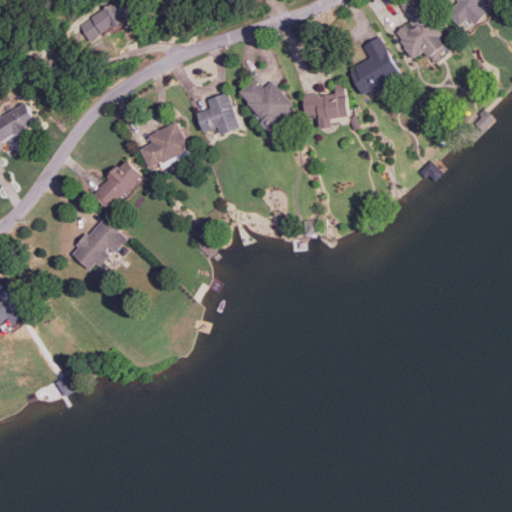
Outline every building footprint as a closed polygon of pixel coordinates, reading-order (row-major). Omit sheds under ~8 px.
[(118,0),(81,24),(92,41),(114,27),(117,32),(130,24),(125,17),(132,13),(123,0),(118,0)] [(420,0),(411,0),(400,8),(410,22),(395,33),(414,58),(424,51),(429,57),(447,44),(441,36),(445,33),(420,0)] [(364,94),(371,90),(373,94),(404,78),(382,36),(365,45),(372,58),(351,69),(364,94)] [(274,79),(266,87),(257,77),(241,92),(265,119),(261,122),(272,134),(300,109),(274,79)] [(350,116),(346,83),(336,84),(337,93),(320,95),(320,93),(305,94),(307,114),(320,113),(321,128),(334,127),(333,118),(350,116)] [(242,128),(230,92),(209,99),(212,108),(199,112),(205,131),(220,126),(223,134),(242,128)] [(2,117),(0,113),(0,135),(4,142),(38,121),(27,102),(2,117)] [(153,143),(142,147),(150,167),(191,150),(179,121),(150,134),(153,143)] [(112,209),(145,175),(128,159),(95,192),(112,209)] [(434,177),(441,172),(433,161),(426,165),(434,177)] [(116,254),(130,238),(105,216),(73,252),(91,269),(98,262),(102,266),(114,253),(116,254)] [(211,256),(219,247),(208,236),(199,246),(211,256)] [(0,324),(11,324),(11,322),(21,321),(20,289),(0,289),(0,324)] [(66,396),(79,388),(70,373),(57,381),(66,396)]
